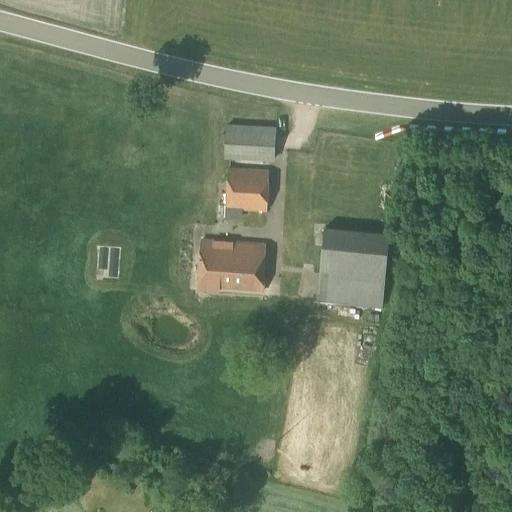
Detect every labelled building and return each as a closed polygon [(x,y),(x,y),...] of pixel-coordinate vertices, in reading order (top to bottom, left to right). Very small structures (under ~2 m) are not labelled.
[(273,160),(274,128),(226,126),(225,158),(273,160)] [(268,171),(228,169),(225,217),(241,218),(241,209),(266,211),(268,171)] [(381,309),(389,234),(324,227),(316,302),(381,309)] [(262,291),(265,246),(202,241),(198,289),(218,291),(218,288),(262,291)] [(177,511),(167,501),(155,511),(177,511)]
